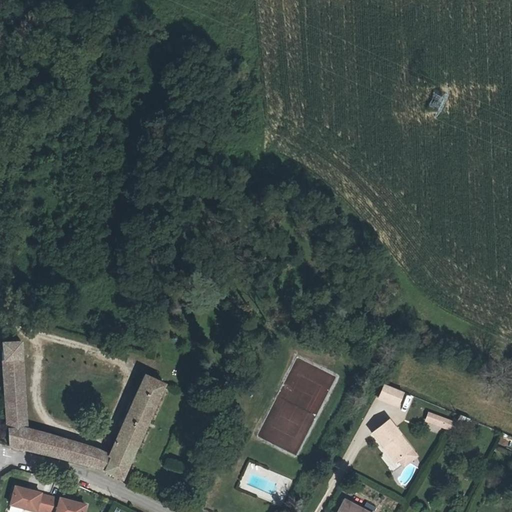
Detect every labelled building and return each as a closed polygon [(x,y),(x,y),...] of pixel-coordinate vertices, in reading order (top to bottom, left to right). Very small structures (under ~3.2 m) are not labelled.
[(19,449),(18,428),(16,362),(17,343),(0,342),(0,400),(3,445),(19,449)] [(81,462),(114,476),(130,440),(156,383),(137,377),(134,376),(98,455),(83,449),(81,462)] [(395,391),(376,384),(371,398),(390,405),(395,391)] [(417,416),(430,422),(432,417),(444,422),(448,416),(444,414),(442,416),(421,408),(417,416)] [(442,427),(444,422),(432,417),(430,422),(442,427)] [(360,433),(375,451),(379,448),(388,459),(393,465),(406,455),(401,448),(377,419),(360,433)] [(80,466),(81,462),(83,449),(33,432),(18,428),(19,449),(80,466)] [(384,462),(388,459),(379,448),(375,451),(384,462)] [(31,511),(39,511),(43,498),(33,496),(33,495),(8,489),(4,508),(25,511),(29,511),(30,511),(31,511)] [(43,498),(39,511),(76,511),(79,504),(53,498),(52,500),(43,498)] [(355,511),(336,502),(330,511),(355,511)]
